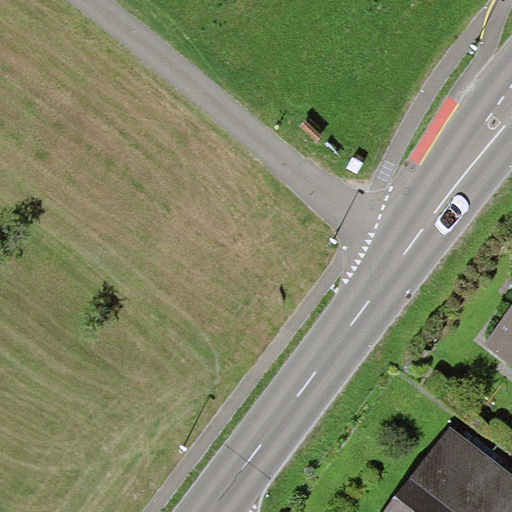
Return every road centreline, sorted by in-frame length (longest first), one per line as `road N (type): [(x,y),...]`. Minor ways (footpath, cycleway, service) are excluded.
road 1 (residential): [(400,254),(72,0)]
road 2 (tertiary): [(400,254),(211,511)]
road 3 (tertiary): [(511,94),(400,254)]
